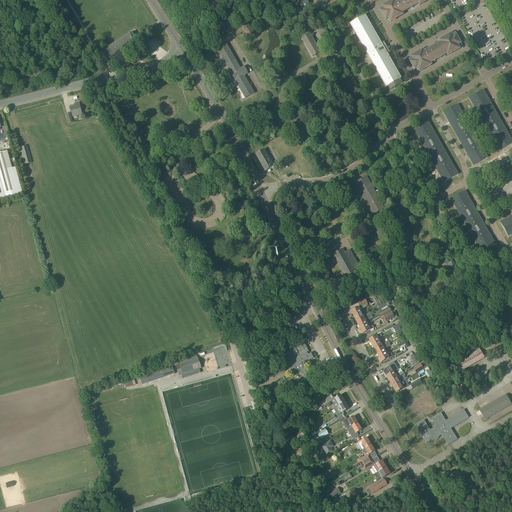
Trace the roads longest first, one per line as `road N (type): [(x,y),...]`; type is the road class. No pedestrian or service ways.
road 1 (primary): [(318,313),(183,52)]
road 2 (unclassified): [(0,104),(183,52)]
road 3 (residential): [(318,313),(340,307),(391,399),(375,417)]
road 4 (track): [(334,304),(406,264),(437,280)]
